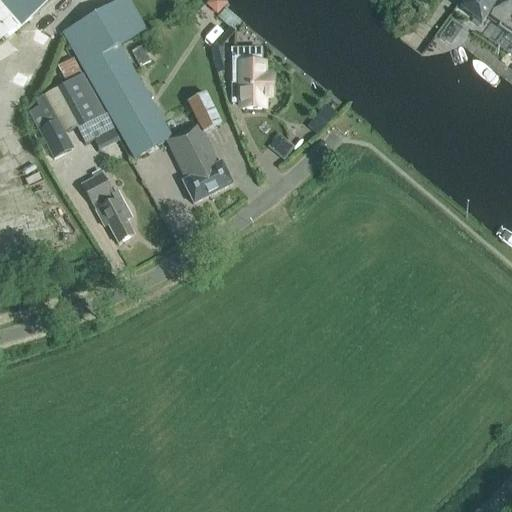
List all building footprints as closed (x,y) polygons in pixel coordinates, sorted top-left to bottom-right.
[(53,0),(0,0),(0,40),(3,44),(53,0)] [(202,136),(220,127),(205,96),(187,105),(197,127),(170,142),(119,49),(146,34),(127,0),(126,0),(84,23),(84,22),(63,34),(132,160),(164,142),(185,182),(182,184),(194,206),(231,186),(219,165),(218,166),(202,136)] [(511,0),(467,0),(460,11),(479,25),(484,18),(511,37),(511,0)] [(241,24),(224,10),(217,19),(234,33),(241,24)] [(233,50),(233,92),(233,101),(233,107),(242,107),(242,109),(262,109),(262,97),(270,97),(270,79),(262,79),(262,66),(262,51),(233,50)] [(72,152),(64,138),(76,130),(86,147),(113,132),(85,84),(72,61),(57,70),(65,85),(34,104),(38,111),(29,116),(53,162),(72,152)] [(336,115),(326,106),(316,118),(327,126),(336,115)] [(283,159),(292,150),(279,138),(270,147),(283,159)] [(114,204),(101,179),(83,189),(104,230),(107,229),(117,248),(133,240),(125,225),(132,222),(121,200),(114,204)]
